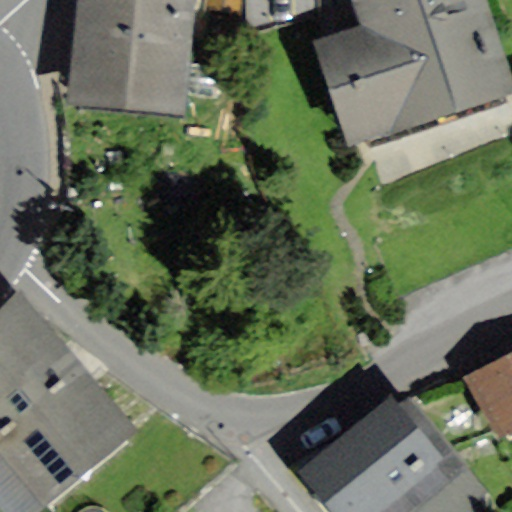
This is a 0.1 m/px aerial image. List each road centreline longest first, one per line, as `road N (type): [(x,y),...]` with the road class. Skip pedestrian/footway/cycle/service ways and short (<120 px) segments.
road 1 (residential): [(228,432),(400,369),(511,315)]
road 2 (residential): [(0,252),(228,432)]
road 3 (tertiary): [(0,98),(20,175),(17,213),(0,250)]
